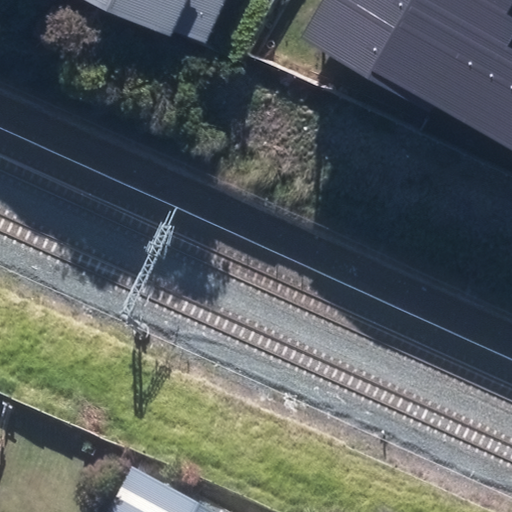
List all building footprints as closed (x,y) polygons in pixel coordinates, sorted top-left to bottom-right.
[(223,0),(113,0),(205,41),(223,0)] [(409,88),(435,103),(478,28),(507,45),(511,35),(511,19),(501,13),(478,0),(321,0),(301,35),(405,94),(409,88)] [(478,0),(501,13),(508,0),(478,0)] [(478,28),(435,103),(511,148),(511,47),(507,45),(478,28)] [(220,511),(143,474),(124,511),(220,511)]
